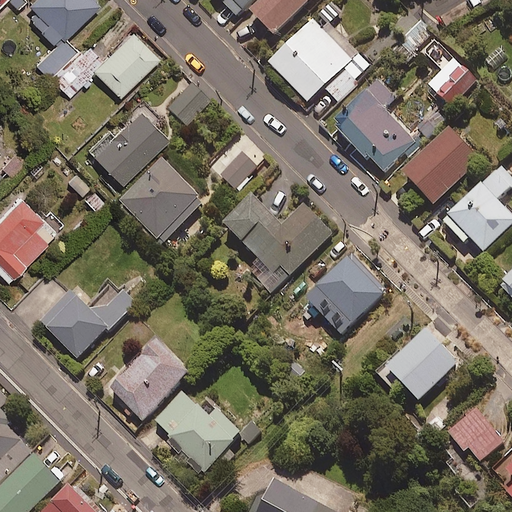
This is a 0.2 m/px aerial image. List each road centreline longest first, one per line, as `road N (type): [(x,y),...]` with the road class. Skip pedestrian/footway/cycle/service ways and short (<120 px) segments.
road 1 (residential): [(150,0),(511,364)]
road 2 (residential): [(0,342),(168,511)]
